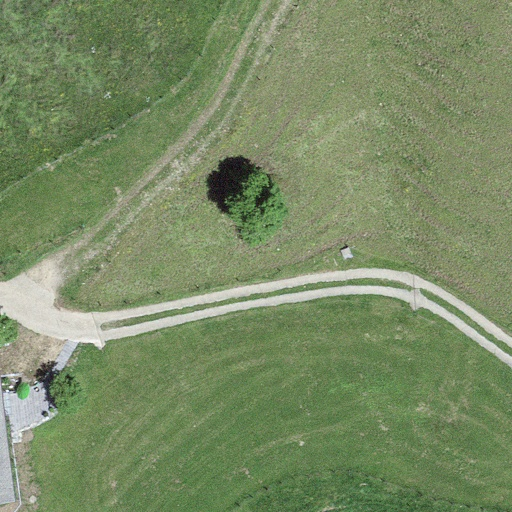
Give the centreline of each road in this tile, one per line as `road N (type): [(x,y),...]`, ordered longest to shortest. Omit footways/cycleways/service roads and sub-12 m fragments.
road 1 (track): [(511,358),(429,295),(385,283),(313,288),(110,328),(58,327),(0,300)]
road 2 (track): [(14,306),(129,202),(221,103),(279,0)]
